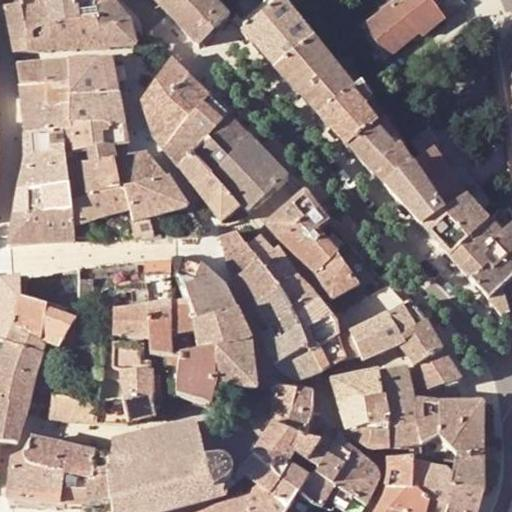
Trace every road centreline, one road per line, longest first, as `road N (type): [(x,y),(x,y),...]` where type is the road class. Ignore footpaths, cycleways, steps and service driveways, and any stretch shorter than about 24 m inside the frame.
road 1 (unclassified): [(129,0),(191,57),(238,73),(495,356),(511,362)]
road 2 (unclassified): [(0,258),(201,260)]
road 3 (residential): [(0,43),(9,85),(0,225)]
road 4 (residential): [(485,0),(511,149)]
